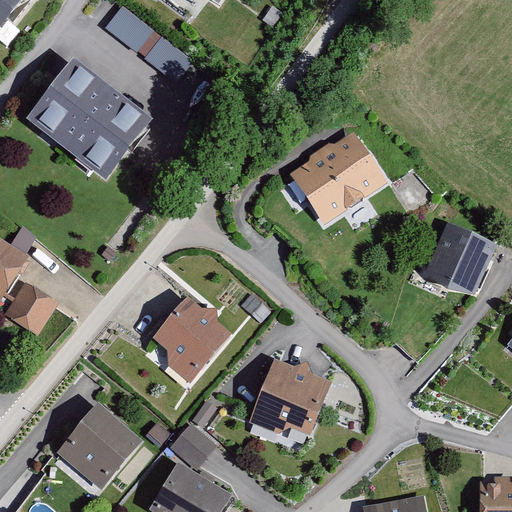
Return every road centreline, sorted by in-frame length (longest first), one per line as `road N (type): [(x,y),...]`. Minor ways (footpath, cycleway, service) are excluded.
road 1 (residential): [(309,511),(371,460),(388,425),(380,381),(189,211)]
road 2 (residential): [(10,426),(189,211)]
road 3 (residential): [(189,211),(350,0)]
road 4 (unknown): [(383,397),(410,387),(511,269)]
road 5 (unknown): [(388,425),(511,452)]
road 6 (residential): [(79,0),(0,97)]
